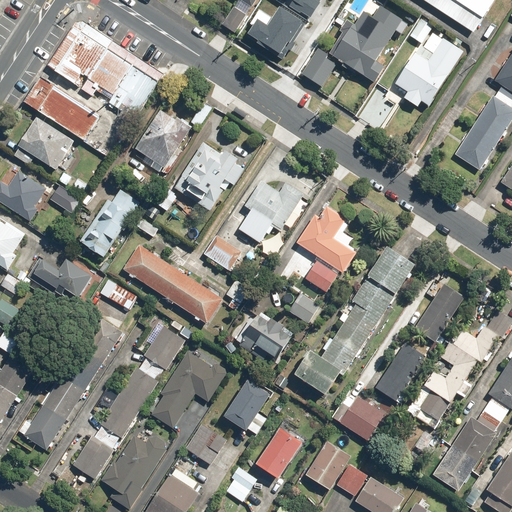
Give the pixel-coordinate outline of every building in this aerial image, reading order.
[(280,0),(312,20),(321,6),(318,5),(320,0),(280,0)] [(494,0),(427,0),(475,30),(494,0)] [(253,9),(242,1),(224,27),(235,35),(253,9)] [(351,22),(331,53),(367,76),(403,20),(382,6),(374,19),(364,12),(356,25),(351,22)] [(258,20),(248,36),(285,59),(306,24),(282,9),(270,27),(258,20)] [(410,36),(422,43),(433,26),(422,19),(410,36)] [(81,31),(55,71),(75,84),(82,73),(114,94),(109,102),(134,119),(158,83),(81,31)] [(395,84),(410,93),(410,94),(430,107),(464,52),(443,39),(430,61),(416,52),(395,84)] [(319,49),(303,75),(322,86),(338,61),(319,49)] [(511,60),(499,82),(511,90),(511,60)] [(48,81),(31,106),(86,140),(102,115),(48,81)] [(456,154),(481,170),(511,120),(511,107),(492,96),(456,154)] [(214,109),(205,103),(192,124),(201,129),(214,109)] [(247,114),(237,108),(234,112),(245,118),(247,114)] [(177,120),(161,110),(136,149),(144,154),(141,160),(160,172),(164,167),(166,169),(193,128),(178,118),(177,120)] [(75,141),(37,118),(19,147),(56,170),(75,141)] [(224,155),(204,143),(176,189),(212,211),(224,191),(221,189),(239,160),(226,152),(224,155)] [(511,166),(501,184),(511,190),(511,166)] [(48,189),(19,171),(9,187),(0,182),(0,202),(31,222),(39,210),(36,208),(48,189)] [(252,210),(240,230),(261,243),(273,224),(283,230),(306,194),(288,182),(281,192),(263,181),(246,207),(252,210)] [(60,185),(50,200),(73,214),(82,200),(60,185)] [(105,258),(141,203),(121,191),(113,203),(108,200),(80,242),(105,258)] [(316,215),(298,243),(317,256),(307,272),(330,288),(341,271),(344,273),(358,252),(355,250),(356,249),(340,239),(349,225),(345,223),(347,219),(328,207),(320,218),(316,215)] [(160,229),(143,218),(137,227),(154,238),(160,229)] [(25,237),(0,221),(0,265),(8,271),(17,256),(14,254),(25,237)] [(217,236),(205,255),(231,272),(244,253),(217,236)] [(208,324),(224,300),(140,245),(124,270),(208,324)] [(416,265),(388,247),(353,302),(357,304),(322,358),(312,351),(296,376),(328,397),(342,374),(345,376),(416,265)] [(40,258),(28,277),(65,300),(71,292),(80,298),(94,276),(67,259),(60,271),(40,258)] [(4,292),(15,298),(24,282),(9,274),(3,286),(6,288),(4,292)] [(109,279),(101,294),(130,310),(138,296),(109,279)] [(237,280),(228,296),(233,299),(241,304),(250,288),(237,280)] [(466,298),(445,284),(416,329),(437,343),(466,298)] [(301,294),(290,312),(309,324),(320,306),(301,294)] [(28,314),(4,299),(0,305),(0,320),(18,331),(28,314)] [(233,299),(229,306),(237,311),(241,304),(233,299)] [(511,326),(511,319),(498,311),(488,328),(501,336),(504,338),(511,326)] [(262,312),(239,345),(264,362),(268,356),(277,362),(296,334),(262,312)] [(100,318),(24,436),(48,451),(123,334),(100,318)] [(174,319),(171,324),(182,331),(181,334),(189,339),(194,331),(174,319)] [(165,326),(145,356),(148,358),(165,369),(167,371),(187,341),(165,326)] [(477,338),(464,330),(455,345),(481,361),(484,363),(501,336),(488,328),(485,326),(477,338)] [(452,404),(481,361),(455,345),(452,343),(442,358),(454,366),(447,378),(436,371),(425,386),(432,391),(452,404)] [(427,357),(406,344),(377,389),(398,402),(427,357)] [(14,351),(0,373),(0,422),(37,366),(14,351)] [(152,416),(174,429),(197,394),(209,403),(228,374),(227,369),(219,364),(214,365),(212,367),(188,352),(162,394),(165,396),(152,416)] [(148,358),(140,369),(158,381),(165,369),(148,358)] [(511,360),(490,395),(493,397),(511,409),(511,408),(511,360)] [(137,368),(101,424),(104,426),(121,437),(123,438),(159,382),(158,381),(140,369),(137,368)] [(292,381),(280,374),(274,384),(286,391),(292,381)] [(248,382),(225,418),(249,433),(272,396),(248,382)] [(420,409),(440,422),(452,404),(432,391),(420,409)] [(368,441),(386,415),(358,396),(341,423),(368,441)] [(496,433),(511,409),(493,397),(478,421),(496,433)] [(478,421),(472,418),(435,476),(460,492),(498,434),(496,433),(478,421)] [(203,425),(187,449),(212,465),(228,441),(203,425)] [(104,426),(95,438),(113,450),(121,437),(104,426)] [(280,430),(258,464),(282,479),(303,446),(280,430)] [(434,435),(427,431),(417,447),(423,451),(434,435)] [(134,436),(102,481),(115,490),(110,497),(131,511),(144,490),(142,489),(167,450),(164,443),(157,438),(150,440),(147,443),(134,436)] [(93,437),(74,466),(96,480),(115,451),(113,450),(95,438),(93,437)] [(352,457),(327,442),(307,476),(332,491),(352,457)] [(511,511),(511,453),(488,491),(492,494),(486,504),(499,511),(511,511)] [(171,476),(147,511),(188,511),(200,495),(171,476)] [(397,511),(406,499),(371,478),(357,503),(372,511),(397,511)] [(252,489),(235,479),(227,492),(244,502),(252,489)] [(430,511),(417,503),(411,511),(430,511)]
